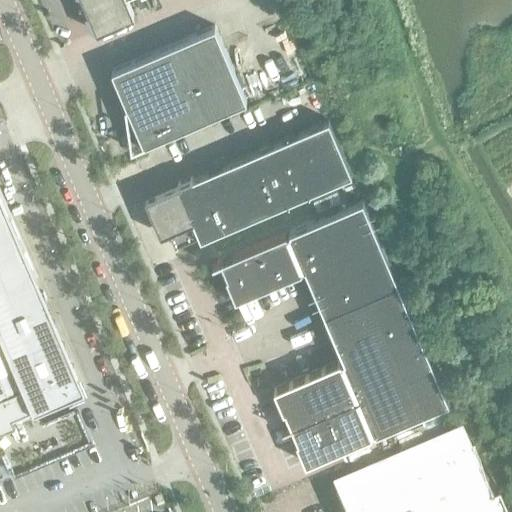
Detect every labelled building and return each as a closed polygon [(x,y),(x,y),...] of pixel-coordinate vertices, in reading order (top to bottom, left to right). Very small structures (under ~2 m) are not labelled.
[(88,0),(93,9),(88,11),(96,31),(135,14),(128,0),(88,0)] [(128,106),(231,62),(215,24),(111,68),(127,106),(128,106)] [(128,106),(137,128),(143,141),(142,142),(142,143),(246,99),(231,62),(128,106)] [(329,118),(325,119),(152,193),(152,194),(145,197),(150,207),(149,207),(157,225),(159,228),(162,230),(165,230),(168,230),(175,245),(199,234),(200,237),(352,172),(329,118)] [(13,417),(12,416),(32,407),(33,408),(51,401),(49,395),(76,383),(32,278),(37,276),(0,189),(0,422),(2,422),(13,417)] [(449,400),(362,198),(289,229),(289,231),(286,232),(285,231),(211,262),(212,264),(221,260),(227,274),(225,275),(235,297),(301,269),(301,267),(304,266),(344,358),(340,360),(340,359),(273,387),(283,409),(284,408),(290,423),(282,426),(282,428),(291,424),(297,439),(296,439),(305,462),(372,433),(371,432),(375,430),(375,432),(449,400)] [(501,511),(500,509),(494,511),(463,438),(406,462),(422,499),(391,511),(501,511)] [(391,511),(422,499),(406,462),(333,494),(340,511),(391,511)]
